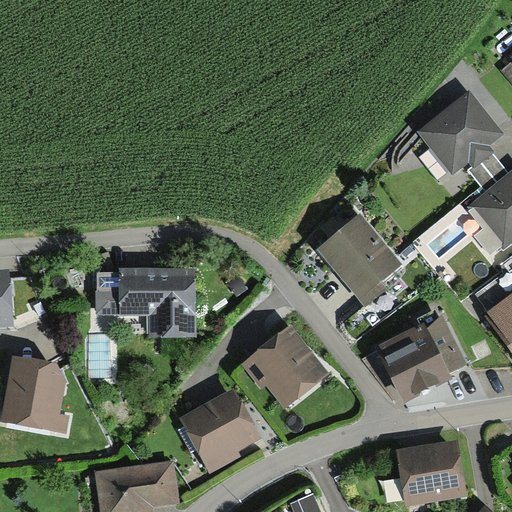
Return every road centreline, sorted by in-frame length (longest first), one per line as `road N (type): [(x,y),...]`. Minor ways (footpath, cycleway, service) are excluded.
road 1 (residential): [(384,422),(379,400),(291,288),(251,244),(220,230),(0,250)]
road 2 (residential): [(200,511),(269,467),(384,422)]
road 3 (residential): [(384,422),(511,404)]
